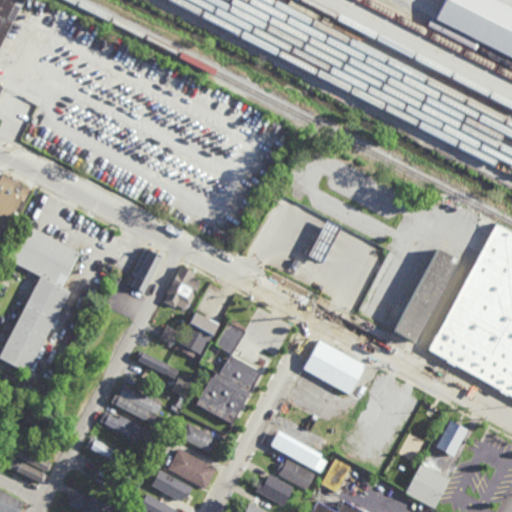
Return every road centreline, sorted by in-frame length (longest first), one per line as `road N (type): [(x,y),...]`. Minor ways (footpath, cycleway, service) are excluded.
road 1 (secondary): [(511,419),(0,149)]
road 2 (residential): [(181,244),(37,511)]
road 3 (residential): [(315,316),(206,511)]
